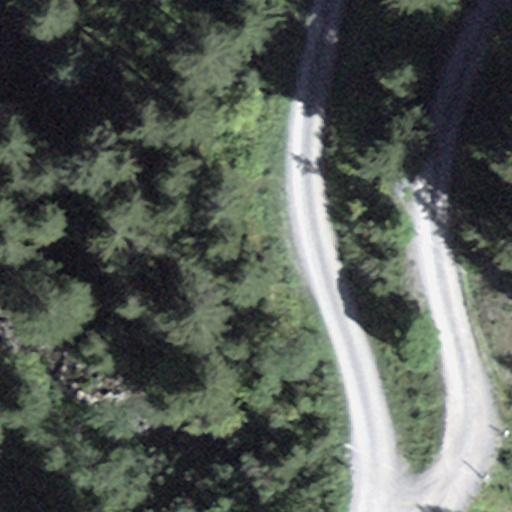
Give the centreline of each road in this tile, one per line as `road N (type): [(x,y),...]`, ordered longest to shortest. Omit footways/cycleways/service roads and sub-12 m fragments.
road 1 (track): [(424,511),(458,479),(479,421),(436,239),(438,177),(447,112),(494,0)]
road 2 (track): [(373,511),(352,349),(309,211),(310,106),(329,0)]
